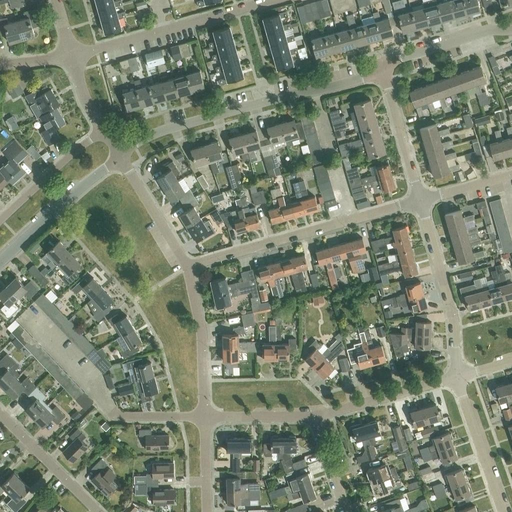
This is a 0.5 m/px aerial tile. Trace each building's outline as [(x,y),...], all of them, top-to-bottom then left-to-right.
[(23,0),(15,0),(9,2),(11,8),(25,4),(23,0)] [(116,15),(116,14),(114,6),(122,4),(120,0),(118,0),(112,2),(113,2),(98,7),(101,19),(116,15)] [(318,12),(324,10),(321,0),(316,2),(318,12)] [(329,0),(332,8),(338,7),(336,0),(329,0)] [(441,21),(454,18),(449,0),(447,0),(436,3),(441,21)] [(449,0),(454,18),(466,14),(462,0),(449,0)] [(480,10),(477,0),(462,0),(466,14),(480,10)] [(491,0),(482,0),(486,10),(493,8),(491,0)] [(313,14),(318,12),(316,2),(310,3),(313,14)] [(343,5),(345,11),(356,8),(355,2),(349,4),(343,5)] [(306,15),(313,14),(310,3),(304,5),(306,15)] [(429,25),(441,21),(436,3),(424,7),(429,25)] [(333,14),(345,11),(343,5),(338,7),(332,8),(333,14)] [(152,13),(150,6),(138,10),(140,17),(152,13)] [(416,28),(429,25),(424,7),(411,10),(416,28)] [(318,12),(320,18),(331,15),(329,9),(324,10),(318,12)] [(17,21),(23,40),(35,36),(32,28),(40,26),(35,10),(23,13),(25,18),(17,21)] [(402,32),(416,28),(411,10),(397,14),(402,32)] [(282,27),(282,25),(279,18),(287,16),(286,11),(277,13),(278,15),(264,18),(267,31),(282,27)] [(116,15),(101,19),(105,31),(120,27),(117,19),(125,16),(124,12),(116,14),(116,15)] [(308,21),(320,18),(318,12),(313,14),(306,15),(308,21)] [(367,42),(362,24),(356,26),(352,14),(345,16),(349,28),(354,46),(367,42)] [(375,20),(380,39),(393,35),(390,24),(388,17),(375,20)] [(23,40),(17,21),(8,23),(6,18),(0,18),(0,31),(6,31),(10,43),(23,40)] [(367,42),(380,39),(375,20),(362,24),(367,42)] [(285,39),(285,38),(283,30),(291,28),(289,23),(282,25),(282,27),(267,31),(271,43),(285,39)] [(217,41),(208,43),(210,48),(218,46),(218,43),(233,39),(229,26),(214,31),(217,41)] [(342,49),(354,46),(349,28),(337,31),(342,49)] [(329,53),(342,49),(337,31),(324,35),(329,53)] [(289,51),(288,49),(286,42),(294,40),(293,35),(285,38),(285,39),(271,43),(274,55),(289,51)] [(316,57),(329,53),(324,35),(311,39),(316,57)] [(213,60),(222,58),(221,55),(236,51),(233,39),(218,43),(218,46),(220,53),(212,56),(213,60)] [(179,44),(182,57),(190,55),(186,42),(179,44)] [(174,60),(182,57),(179,44),(170,47),(174,60)] [(298,48),(300,59),(308,57),(306,46),(298,48)] [(289,51),(274,55),(278,67),(292,63),(290,54),(298,52),(296,48),(288,49),(289,51)] [(153,52),(156,65),(165,62),(161,49),(153,52)] [(215,68),(216,72),(225,70),(224,67),(239,63),(236,51),(221,55),(222,58),(224,65),(215,68)] [(148,67),(156,65),(153,52),(145,54),(148,67)] [(495,54),(489,56),(495,73),(501,71),(495,54)] [(128,59),(131,72),(139,70),(135,57),(128,59)] [(122,75),(131,72),(128,59),(119,61),(122,75)] [(105,64),(108,76),(118,74),(115,62),(105,64)] [(243,76),(239,63),(224,67),(225,70),(227,78),(219,80),(220,84),(228,82),(228,80),(243,76)] [(468,69),(473,85),(477,94),(476,94),(480,106),(488,103),(485,91),(482,92),(478,83),(486,80),(480,65),(468,69)] [(467,87),(473,85),(468,69),(456,74),(461,89),(462,89),(465,99),(470,97),(467,87)] [(187,74),(192,92),(204,88),(199,70),(187,74)] [(178,95),(192,92),(187,74),(174,77),(178,95)] [(455,92),(461,89),(456,74),(444,78),(450,93),(454,103),(459,102),(455,92)] [(166,99),(178,95),(174,77),(161,81),(166,99)] [(153,102),(148,84),(142,86),(140,78),(133,80),(135,87),(140,106),(153,102)] [(443,96),(450,93),(444,78),(433,82),(438,98),(442,108),(447,106),(443,96)] [(17,79),(6,85),(14,98),(24,92),(17,79)] [(153,102),(166,99),(161,81),(148,84),(153,102)] [(432,100),(438,98),(433,82),(421,86),(427,102),(430,112),(435,110),(432,100)] [(420,104),(427,102),(421,86),(409,91),(415,106),(419,116),(423,114),(420,104)] [(127,109),(140,106),(135,87),(122,91),(127,109)] [(43,115),(56,107),(60,105),(51,89),(40,95),(37,89),(25,96),(31,105),(38,118),(39,117),(43,115)] [(351,119),(374,113),(370,99),(353,104),(355,111),(350,113),(351,119)] [(56,107),(43,115),(39,117),(46,130),(40,133),(48,146),(61,139),(55,129),(66,123),(56,107)] [(503,119),(501,111),(495,113),(497,121),(503,119)] [(467,127),(474,125),(471,112),(464,114),(467,127)] [(378,126),(374,113),(351,119),(355,132),(361,131),(378,126)] [(301,123),(313,120),(311,114),(299,117),(300,120),(301,123)] [(478,125),(491,120),(489,114),(476,118),(478,125)] [(332,125),(345,121),(343,115),(330,119),(332,125)] [(280,123),(286,145),(286,146),(292,144),(291,141),(299,139),(304,138),(306,138),(305,134),(303,129),(301,123),(300,120),(295,122),(294,119),(280,123)] [(303,129),(314,125),(313,120),(301,123),(303,129)] [(345,121),(332,125),(334,130),(347,127),(345,121)] [(286,145),(280,123),(266,127),(271,144),(273,143),(274,148),(286,145)] [(423,140),(439,136),(450,133),(448,128),(438,131),(436,123),(420,128),(423,140)] [(305,134),(316,131),(314,125),(303,129),(305,134)] [(338,145),(340,151),(381,139),(378,126),(361,131),(363,138),(351,141),(338,145)] [(511,154),(511,129),(511,126),(506,127),(509,138),(502,140),(506,156),(511,154)] [(506,156),(502,140),(499,129),(494,131),(497,141),(490,143),(494,159),(506,156)] [(247,151),(250,159),(256,157),(253,149),(260,147),(255,130),(242,134),(247,151)] [(306,141),(318,137),(316,131),(305,134),(306,138),(306,141)] [(243,161),(250,159),(247,151),(242,134),(229,138),(233,155),(240,153),(243,161)] [(427,152),(443,148),(453,145),(452,140),(441,143),(439,136),(423,140),(427,152)] [(308,146),(319,143),(318,137),(306,141),(308,146)] [(385,152),(381,139),(340,151),(341,157),(354,153),(366,149),(369,157),(385,152)] [(0,170),(10,182),(12,184),(26,172),(19,164),(22,161),(21,159),(27,154),(14,140),(1,152),(6,157),(6,156),(11,161),(0,170)] [(204,145),(209,161),(213,173),(219,171),(215,160),(222,158),(217,141),(204,145)] [(310,152),(321,149),(319,143),(308,146),(310,152)] [(196,165),(209,161),(204,145),(191,149),(196,165)] [(430,164),(446,160),(456,157),(455,152),(445,154),(443,148),(427,152),(430,164)] [(312,158),(323,155),(321,149),(310,152),(312,158)] [(479,149),(474,151),(463,154),(465,160),(470,159),(472,164),(483,161),(482,158),(479,149)] [(184,159),(181,152),(175,156),(178,162),(184,159)] [(274,153),(269,155),(274,173),(275,176),(280,174),(278,167),(274,153)] [(269,177),(275,176),(274,173),(269,155),(263,156),(269,177)] [(323,155),(312,158),(313,164),(324,161),(323,155)] [(163,188),(177,180),(174,176),(180,173),(175,166),(172,160),(160,168),(163,173),(156,177),(163,188)] [(350,187),(362,183),(371,181),(392,175),(387,160),(380,162),(381,166),(376,167),(377,173),(367,176),(360,178),(348,182),(350,187)] [(446,160),(430,164),(434,176),(449,172),(449,171),(460,169),(458,164),(448,166),(446,160)] [(231,165),(237,186),(244,184),(242,177),(241,177),(237,164),(231,165)] [(315,173),(326,170),(325,164),(313,167),(315,173)] [(231,188),(237,186),(231,165),(225,167),(231,188)] [(347,176),(359,173),(357,166),(345,170),(347,176)] [(0,190),(10,182),(0,170),(0,190)] [(317,178),(328,175),(326,170),(315,173),(317,178)] [(359,173),(347,176),(348,182),(360,178),(359,173)] [(203,189),(208,186),(201,174),(196,178),(203,189)] [(318,184),(330,181),(328,175),(317,178),(318,184)] [(392,175),(371,181),(372,186),(374,193),(382,190),(395,187),(392,175)] [(181,203),(193,196),(189,189),(184,192),(177,180),(163,188),(170,200),(177,196),(181,203)] [(309,198),(304,180),(298,182),(306,212),(318,209),(314,196),(309,198)] [(320,190),(331,187),(330,181),(318,184),(320,190)] [(295,215),(306,212),(298,182),(292,183),(295,193),(294,193),(297,201),(291,203),(295,215)] [(352,193),(364,190),(362,183),(350,187),(352,193)] [(295,215),(291,203),(285,204),(282,196),(279,187),(275,188),(283,219),(295,215)] [(321,196),(333,193),(331,187),(320,190),(321,196)] [(272,222),(283,219),(275,188),(270,190),(272,199),(271,199),(274,207),(268,209),(272,222)] [(257,191),(260,203),(265,201),(262,190),(257,191)] [(364,190),(352,193),(353,199),(365,196),(364,190)] [(254,205),(260,203),(257,191),(250,193),(254,205)] [(214,203),(222,201),(219,192),(211,194),(214,203)] [(323,201),(335,198),(333,193),(321,196),(323,202),(323,201)] [(186,226),(200,217),(193,206),(198,203),(193,196),(181,203),(186,210),(179,214),(186,226)] [(240,198),(248,228),(260,225),(256,212),(248,215),(246,207),(247,207),(244,197),(240,198)] [(235,200),(237,209),(231,211),(219,215),(223,221),(227,227),(234,225),(236,232),(248,228),(240,198),(235,200)] [(323,201),(323,202),(324,202),(325,207),(336,204),(335,198),(323,201)] [(358,207),(371,204),(369,198),(357,201),(358,207)] [(490,207),(502,204),(500,198),(489,201),(490,207)] [(481,208),(486,206),(484,200),(476,202),(478,209),(481,208)] [(492,213),(503,210),(502,204),(490,207),(492,213)] [(448,226),(470,220),(474,219),(473,214),(463,217),(460,209),(445,214),(448,226)] [(494,219),(505,215),(503,210),(492,213),(494,219)] [(217,225),(223,221),(219,215),(217,211),(211,215),(217,225)] [(495,224),(507,221),(505,215),(494,219),(495,224)] [(200,217),(186,226),(193,237),(200,233),(204,239),(215,232),(212,226),(208,220),(203,223),(200,217)] [(451,238),(473,232),(478,231),(476,226),(472,227),(470,220),(448,226),(451,238)] [(497,230),(508,227),(507,221),(495,224),(497,230)] [(392,242),(409,238),(405,226),(392,229),(394,235),(370,241),(374,253),(380,251),(378,245),(386,243),(392,242)] [(499,236),(510,233),(508,227),(497,230),(499,236)] [(470,246),(477,244),(481,243),(480,238),(475,239),(473,232),(451,238),(455,250),(470,246)] [(500,242),(511,239),(510,233),(499,236),(500,242)] [(350,241),(359,272),(365,270),(360,252),(366,250),(362,238),(350,241)] [(399,252),(412,249),(409,238),(392,242),(393,246),(395,253),(399,252)] [(502,248),(511,244),(511,240),(511,239),(500,242),(502,248)] [(45,253),(51,259),(47,263),(52,268),(69,252),(59,240),(45,253)] [(353,273),(359,272),(350,241),(339,244),(343,257),(348,256),(353,273)] [(378,245),(380,251),(387,249),(386,243),(378,245)] [(331,260),(343,257),(339,244),(328,248),(331,260)] [(511,244),(502,248),(503,253),(511,250),(511,244)] [(459,263),(468,260),(468,259),(485,255),(483,250),(472,253),(470,246),(455,250),(459,263)] [(339,287),(336,278),(331,260),(328,248),(316,251),(319,263),(325,262),(332,288),(339,287)] [(378,270),(415,261),(412,249),(399,252),(395,253),(394,254),(396,260),(377,265),(378,270)] [(80,263),(69,252),(52,268),(55,272),(59,268),(65,274),(61,278),(67,285),(79,274),(74,269),(80,263)] [(303,295),(308,294),(303,277),(304,277),(301,268),(308,267),(304,254),(293,257),(302,291),(303,295)] [(302,291),(293,257),(281,260),(285,273),(290,271),(293,280),(296,289),(298,296),(303,295),(302,291)] [(278,294),(279,297),(284,296),(280,284),(281,283),(278,275),(285,273),(281,260),(270,264),(278,294)] [(415,261),(378,270),(380,275),(403,269),(405,276),(418,272),(415,261)] [(498,278),(505,300),(508,299),(509,300),(511,299),(511,282),(507,284),(501,263),(495,265),(495,267),(498,278)] [(272,296),(278,294),(270,264),(258,267),(261,279),(267,278),(272,296)] [(39,280),(43,276),(33,265),(28,269),(39,280)] [(49,270),(45,266),(40,272),(44,275),(49,270)] [(376,266),(367,268),(370,280),(379,277),(376,266)] [(473,278),(471,272),(471,270),(458,273),(460,281),(473,278)] [(309,275),(313,286),(319,285),(315,273),(309,275)] [(6,285),(18,297),(23,293),(28,298),(38,289),(30,280),(24,286),(16,276),(6,285)] [(43,276),(39,280),(44,286),(48,281),(43,276)] [(81,289),(90,299),(103,287),(93,277),(88,282),(84,277),(71,289),(76,294),(81,289)] [(227,284),(226,277),(211,280),(214,293),(228,290),(229,290),(235,289),(244,287),(245,293),(251,292),(248,280),(227,284)] [(251,292),(257,290),(254,278),(248,280),(251,292)] [(474,281),(475,284),(477,292),(481,307),(485,306),(485,307),(493,305),(489,289),(482,291),(479,278),(473,279),(474,281)] [(501,301),(505,300),(498,278),(493,280),(495,287),(489,289),(493,305),(501,303),(501,301)] [(391,304),(424,295),(421,282),(405,286),(407,292),(399,294),(400,295),(390,298),(391,304)] [(477,308),(481,307),(477,292),(475,284),(469,286),(472,294),(465,296),(469,312),(478,309),(477,308)] [(13,302),(18,297),(6,285),(0,291),(0,296),(6,303),(0,309),(8,317),(18,307),(13,302)] [(103,287),(90,299),(91,299),(88,302),(94,314),(92,316),(97,321),(112,307),(108,303),(113,298),(103,287)] [(238,295),(245,293),(244,287),(235,289),(229,290),(228,290),(214,293),(215,299),(212,300),(215,309),(223,308),(222,304),(231,302),(230,296),(238,295)] [(266,289),(260,290),(262,300),(268,299),(266,289)] [(252,303),(260,302),(258,296),(257,290),(251,292),(252,298),(250,298),(252,303)] [(39,305),(47,297),(43,293),(34,301),(39,305)] [(324,302),(322,294),(312,297),(314,305),(324,302)] [(424,295),(391,304),(392,308),(401,306),(402,307),(410,305),(412,311),(427,307),(424,295)] [(43,310),(52,302),(47,297),(39,305),(43,310)] [(251,304),(253,314),(262,311),(270,310),(269,301),(260,303),(260,302),(252,303),(252,304),(251,304)] [(47,314),(56,306),(52,302),(43,310),(47,314)] [(52,319),(60,311),(56,306),(47,314),(52,319)] [(275,326),(275,359),(289,359),(289,351),(295,351),(295,338),(289,338),(289,343),(281,343),(280,320),(280,307),(275,307),(275,310),(275,320),(275,326)] [(60,311),(52,319),(56,323),(64,315),(60,311)] [(243,320),(254,318),(253,311),(241,314),(243,320)] [(120,337),(134,328),(126,315),(120,319),(117,313),(108,319),(111,325),(112,324),(120,337)] [(60,328),(69,320),(64,315),(56,323),(60,328)] [(243,320),(244,326),(256,324),(254,318),(243,320)] [(11,332),(20,324),(15,319),(7,327),(11,332)] [(65,332),(73,325),(69,320),(60,328),(65,332)] [(415,335),(430,335),(431,322),(416,322),(415,335)] [(16,336),(24,329),(20,324),(11,332),(16,336)] [(69,337),(77,329),(73,325),(65,332),(69,337)] [(245,333),(244,326),(232,328),(234,334),(222,334),(223,347),(246,347),(257,346),(257,342),(238,342),(238,334),(245,333)] [(263,359),(275,359),(275,326),(270,326),(268,326),(269,343),(263,343),(263,359)] [(376,327),(379,337),(385,335),(383,326),(376,327)] [(134,328),(120,337),(117,339),(123,350),(121,352),(124,358),(130,354),(139,349),(136,343),(142,340),(134,328)] [(20,341),(28,333),(24,329),(16,336),(20,341)] [(77,329),(69,337),(73,341),(82,333),(77,329)] [(363,330),(358,331),(358,332),(360,341),(353,344),(353,346),(346,348),(350,363),(358,360),(360,367),(373,363),(363,331),(363,330)] [(363,331),(373,363),(386,360),(381,345),(373,347),(368,330),(363,331)] [(341,342),(344,340),(341,337),(341,336),(338,332),(334,336),(337,339),(322,353),(318,349),(321,346),(315,339),(306,348),(310,353),(305,358),(314,368),(341,342)] [(24,345),(33,338),(28,333),(20,341),(24,345)] [(78,346),(86,338),(82,333),(73,341),(78,346)] [(389,334),(393,347),(407,343),(407,341),(415,341),(415,347),(430,348),(430,335),(415,335),(389,334)] [(29,350),(37,342),(33,338),(24,345),(29,350)] [(82,351),(90,343),(86,338),(78,346),(82,351)] [(33,354),(41,346),(37,342),(29,350),(33,354)] [(341,342),(314,368),(323,377),(334,367),(330,362),(345,347),(341,342)] [(86,355),(94,347),(90,343),(82,351),(86,355)] [(37,359),(45,351),(41,346),(33,354),(37,359)] [(246,347),(223,347),(223,360),(239,360),(239,352),(257,352),(257,346),(246,347)] [(99,351),(97,350),(94,347),(86,355),(90,359),(99,351)] [(42,363),(50,355),(45,351),(37,359),(42,363)] [(95,364),(103,356),(99,351),(90,359),(95,364)] [(19,366),(7,354),(0,360),(0,369),(3,373),(0,376),(0,385),(4,390),(16,378),(20,374),(15,369),(19,366)] [(46,368),(54,360),(50,355),(42,363),(46,368)] [(107,360),(104,357),(103,356),(95,364),(99,369),(107,360)] [(130,383),(142,380),(155,376),(151,362),(143,364),(141,358),(126,361),(128,368),(130,375),(128,376),(130,383)] [(350,369),(347,358),(339,360),(342,371),(350,369)] [(50,372),(58,364),(54,360),(46,368),(50,372)] [(107,360),(99,369),(103,373),(112,365),(107,360)] [(54,377),(63,369),(58,364),(50,372),(54,377)] [(59,381),(67,373),(63,369),(54,377),(59,381)] [(63,386),(71,378),(67,373),(59,381),(63,386)] [(158,390),(155,376),(142,380),(145,392),(141,394),(142,400),(152,398),(150,392),(158,390)] [(16,378),(4,390),(13,399),(22,390),(27,395),(36,386),(26,377),(21,383),(16,378)] [(68,390),(76,382),(71,378),(63,386),(68,390)] [(72,395),(80,387),(76,382),(68,390),(72,395)] [(134,392),(132,383),(118,387),(120,396),(134,392)] [(511,398),(508,384),(496,387),(500,402),(506,400),(508,407),(509,407),(509,408),(502,410),(503,413),(505,420),(511,418),(511,398)] [(25,410),(33,418),(47,404),(42,400),(46,396),(36,386),(27,395),(34,401),(25,410)] [(84,391),(80,387),(72,395),(76,399),(84,391)] [(84,391),(76,399),(85,409),(93,401),(84,391)] [(47,404),(33,418),(42,427),(51,419),(57,424),(65,416),(55,406),(52,410),(47,404)] [(423,408),(427,422),(440,419),(439,418),(443,417),(441,410),(437,411),(436,404),(423,408)] [(427,422),(423,408),(420,409),(420,407),(413,409),(413,411),(411,411),(412,418),(409,419),(411,426),(415,425),(415,426),(427,422)] [(364,424),(371,445),(376,444),(373,435),(381,433),(377,421),(364,424)] [(365,449),(368,460),(374,458),(371,445),(364,424),(360,426),(359,423),(350,426),(350,427),(352,435),(354,435),(356,440),(362,439),(364,449),(365,449)] [(402,437),(399,425),(391,427),(399,451),(407,448),(403,436),(402,437)] [(429,428),(431,435),(439,432),(437,425),(429,428)] [(409,427),(403,429),(407,441),(413,439),(409,427)] [(86,436),(82,433),(78,428),(69,437),(74,441),(63,452),(73,462),(87,447),(81,441),(86,436)] [(423,438),(431,435),(429,428),(420,430),(423,438)] [(146,450),(169,449),(168,435),(151,436),(151,430),(139,430),(139,436),(146,436),(146,450)] [(438,449),(453,444),(451,438),(452,437),(451,434),(449,434),(448,432),(431,438),(434,446),(436,445),(438,449)] [(280,467),(286,465),(283,458),(283,438),(278,437),(278,436),(271,436),(271,437),(271,444),(264,444),(263,453),(266,456),(270,456),(270,451),(277,451),(277,462),(278,461),(280,467)] [(295,438),(295,436),(289,436),(289,438),(283,438),(283,458),(286,465),(280,467),(282,474),(286,472),(288,471),(294,469),(307,464),(304,458),(292,462),(290,456),(290,451),(296,451),(296,438),(295,438)] [(239,457),(239,452),(239,438),(226,438),(226,451),(233,451),(232,457),(232,464),(239,464),(239,457)] [(239,438),(239,452),(239,451),(251,451),(251,438),(239,438)] [(431,452),(421,455),(423,462),(433,459),(432,458),(438,456),(440,455),(443,462),(443,461),(444,464),(451,462),(450,459),(457,457),(453,444),(438,449),(431,452)] [(421,455),(431,452),(428,446),(419,449),(421,455)] [(397,459),(409,455),(407,449),(395,453),(397,459)] [(107,464),(101,459),(91,469),(97,474),(91,480),(107,496),(110,493),(112,493),(114,492),(115,490),(115,488),(117,485),(111,480),(116,474),(109,467),(104,472),(101,470),(107,464)] [(146,484),(158,484),(158,478),(173,477),(173,463),(153,463),(153,474),(146,474),(146,484)] [(394,467),(389,469),(387,463),(367,470),(367,471),(366,472),(368,478),(369,477),(371,483),(397,474),(394,467)] [(432,471),(430,466),(419,469),(419,470),(417,471),(419,476),(432,471)] [(285,493),(311,484),(309,479),(311,478),(309,473),(307,473),(307,472),(298,476),(296,469),(288,471),(286,472),(288,479),(287,480),(289,485),(283,487),(285,493)] [(451,486),(466,481),(463,474),(465,474),(464,470),(462,471),(461,469),(444,475),(447,482),(449,481),(451,486)] [(9,493),(22,480),(14,472),(4,482),(0,477),(0,494),(5,489),(9,493)] [(424,483),(435,478),(433,473),(421,477),(420,478),(422,483),(423,482),(424,483)] [(374,495),(375,494),(388,490),(392,488),(393,482),(399,480),(397,474),(371,483),(373,488),(371,489),(374,495)] [(247,483),(240,483),(240,477),(226,478),(225,479),(225,485),(226,485),(227,490),(254,489),(254,483),(247,483)] [(22,480),(9,493),(13,497),(6,504),(14,511),(15,511),(25,503),(20,498),(29,488),(22,480)] [(406,484),(408,490),(420,486),(418,480),(406,484)] [(466,481),(451,486),(455,498),(456,498),(457,501),(464,499),(463,496),(470,493),(466,481)] [(442,482),(437,484),(432,486),(432,487),(429,488),(430,493),(434,492),(444,488),(442,482)] [(158,484),(146,484),(146,494),(153,494),(154,504),(174,503),(173,489),(158,490),(158,484)] [(311,484),(285,493),(288,501),(301,496),(303,501),(316,496),(311,484)] [(444,488),(434,492),(436,498),(446,495),(444,488)] [(254,489),(227,490),(227,496),(224,496),(225,503),(227,503),(240,503),(240,505),(250,505),(249,500),(259,499),(259,489),(254,489)] [(392,498),(394,503),(404,500),(402,495),(392,498)] [(422,500),(417,506),(419,510),(428,507),(425,499),(422,500)] [(123,511),(134,511),(138,509),(131,502),(123,511)] [(295,511),(308,507),(306,502),(278,511),(295,511)] [(64,511),(60,507),(57,510),(55,508),(52,510),(45,503),(36,511),(64,511)]
